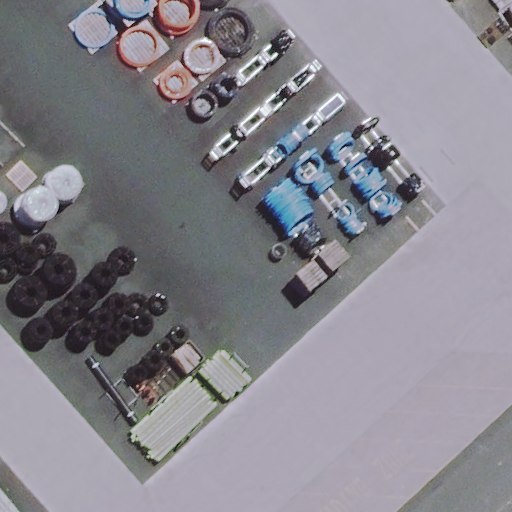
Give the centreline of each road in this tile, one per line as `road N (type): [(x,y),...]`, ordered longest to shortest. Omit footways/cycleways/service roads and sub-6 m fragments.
road 1 (unknown): [(0,146),(335,493)]
road 2 (unknown): [(252,0),(511,246)]
road 3 (unknown): [(335,493),(511,299)]
